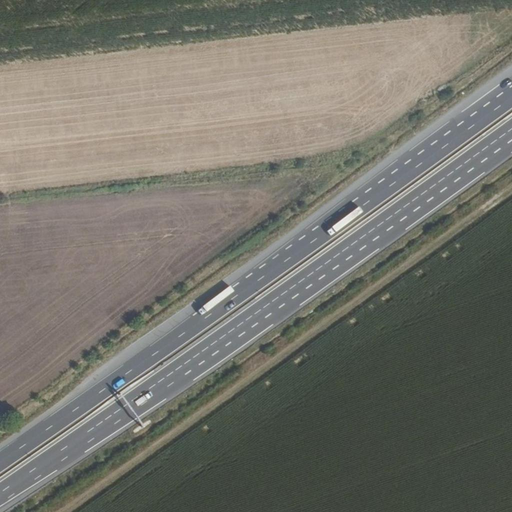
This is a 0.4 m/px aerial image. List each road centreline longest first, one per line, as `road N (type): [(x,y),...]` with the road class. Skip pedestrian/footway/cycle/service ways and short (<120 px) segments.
road 1 (trunk): [(511,90),(0,461)]
road 2 (trunk): [(0,494),(176,378),(511,132)]
